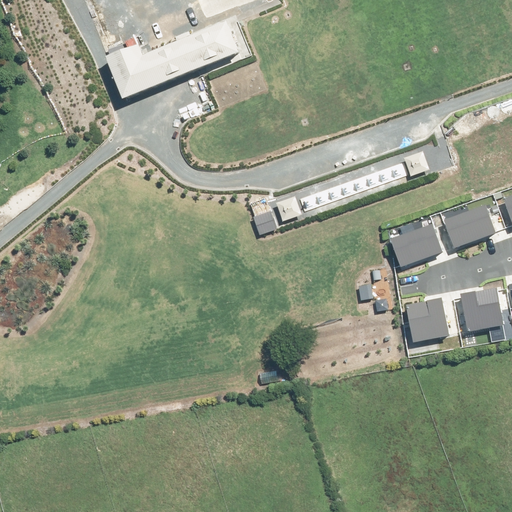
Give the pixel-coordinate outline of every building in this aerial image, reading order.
[(144,39),(111,52),(130,101),(246,56),(234,25),(151,57),(144,39)] [(407,157),(413,175),(433,168),(427,150),(407,157)] [(278,203),(285,221),(304,214),(298,196),(278,203)] [(489,204),(447,219),(457,247),(499,232),(489,204)] [(437,226),(395,241),(406,269),(447,254),(437,226)] [(463,293),(469,328),(497,323),(495,308),(502,307),(498,287),(463,293)] [(450,304),(414,310),(420,342),(455,335),(450,304)]
